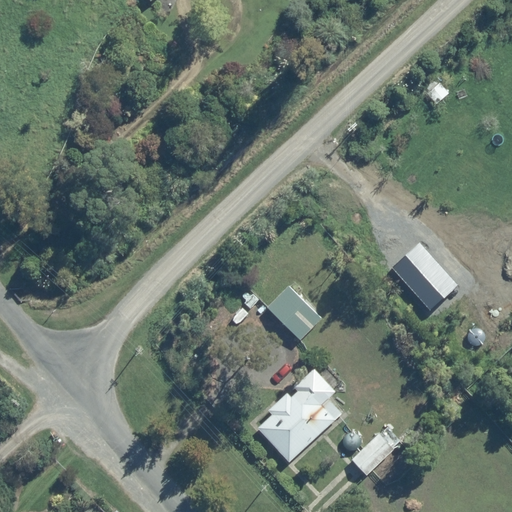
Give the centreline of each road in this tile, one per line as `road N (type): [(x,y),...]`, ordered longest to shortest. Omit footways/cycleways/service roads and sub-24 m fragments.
road 1 (residential): [(60,372),(459,0)]
road 2 (unclassified): [(60,372),(186,511)]
